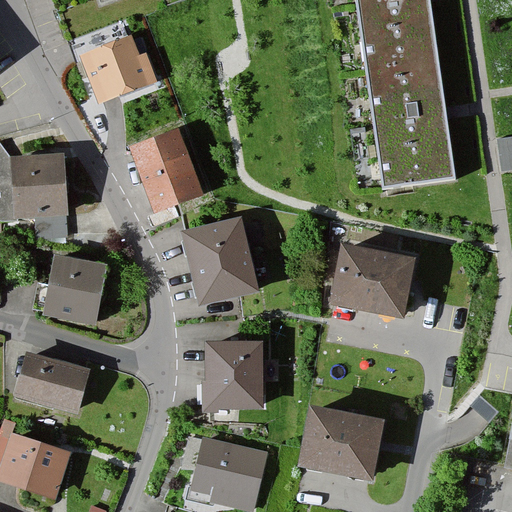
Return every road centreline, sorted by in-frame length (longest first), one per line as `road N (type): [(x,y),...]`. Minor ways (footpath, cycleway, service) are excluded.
road 1 (residential): [(166,363),(159,287),(15,0)]
road 2 (residential): [(470,0),(505,246),(497,350),(511,353)]
road 3 (residential): [(410,511),(440,350),(333,330)]
road 4 (residential): [(166,363),(0,320)]
road 5 (residential): [(128,511),(161,409),(166,363)]
